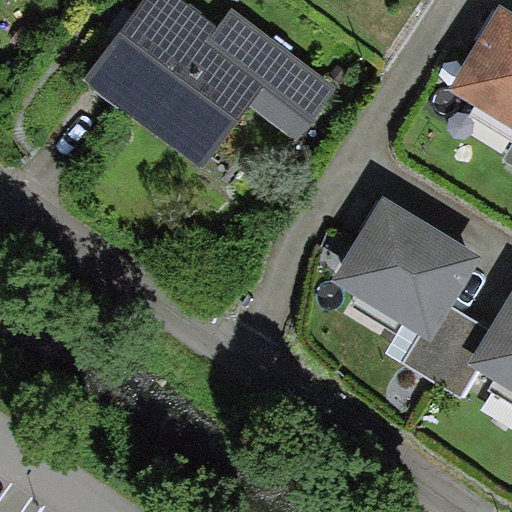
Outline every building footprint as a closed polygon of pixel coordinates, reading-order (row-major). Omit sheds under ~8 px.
[(298,129),(331,84),(232,13),(223,26),(186,0),(130,0),(81,69),(201,155),(247,92),(298,129)] [(511,0),(499,0),(452,76),(482,95),(476,106),(511,128),(511,0)] [(485,242),(382,182),(331,266),(361,284),(353,297),(399,324),(407,311),(426,322),(434,327),(451,298),(485,242)] [(511,279),(488,320),(471,350),(483,357),(497,365),(489,379),(511,392),(511,279)] [(483,357),(471,350),(488,320),(451,298),(434,327),(426,322),(405,355),(460,391),(483,357)]
